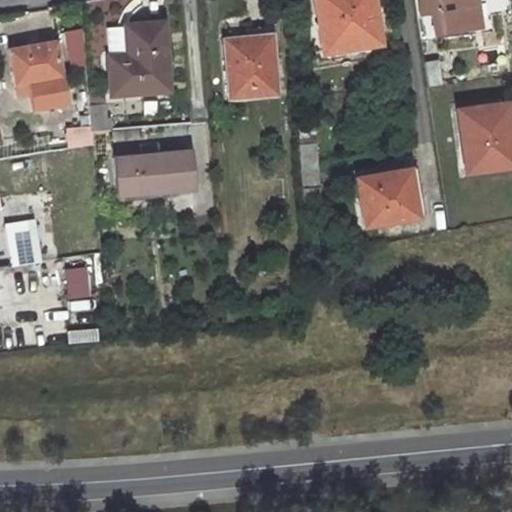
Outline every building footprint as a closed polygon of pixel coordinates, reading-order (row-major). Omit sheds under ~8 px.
[(381,0),(322,0),(330,49),(388,40),(381,0)] [(488,19),(486,0),(426,0),(428,10),(441,9),(443,30),(468,27),(467,22),(488,19)] [(488,19),(467,22),(468,27),(489,25),(488,19)] [(171,88),(163,20),(124,26),(127,54),(105,57),(110,94),(171,88)] [(105,57),(127,54),(124,26),(123,26),(102,29),(105,57)] [(66,65),(83,64),(80,27),(63,28),(66,65)] [(287,88),(281,29),(230,34),(237,93),(287,88)] [(71,100),(60,41),(13,49),(19,83),(33,81),(38,107),(71,100)] [(445,61),(431,62),(434,87),(448,86),(445,61)] [(511,106),(463,111),(468,172),(511,167),(511,106)] [(330,159),(327,139),(310,140),(313,161),(330,159)] [(191,146),(117,156),(122,196),(196,187),(191,146)] [(332,179),(330,159),(313,161),(315,182),(332,179)] [(423,167),(371,175),(379,222),(431,214),(423,167)] [(30,260),(25,222),(5,224),(12,262),(30,260)] [(85,266),(64,267),(65,298),(87,296),(85,266)]
